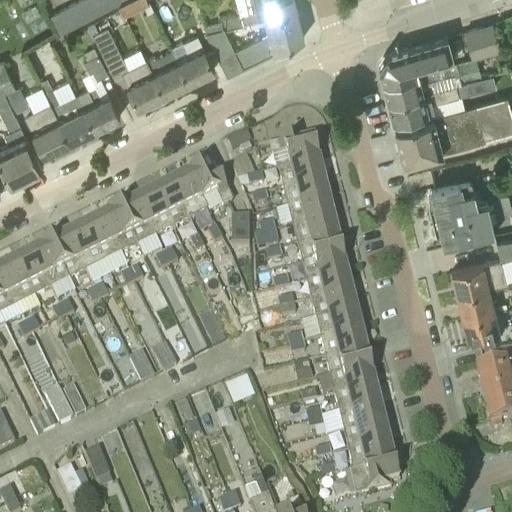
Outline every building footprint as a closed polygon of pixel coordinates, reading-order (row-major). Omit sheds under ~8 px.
[(81,21),(91,16),(83,0),(76,0),(72,3),(81,21)] [(83,0),(91,16),(102,11),(96,0),(83,0)] [(96,0),(102,11),(113,6),(109,0),(96,0)] [(123,0),(119,3),(124,13),(150,1),(149,0),(123,0)] [(264,17),(264,16),(296,9),(294,0),(254,0),(257,10),(241,14),(221,19),(224,28),(243,22),(243,23),(264,17)] [(154,9),(150,1),(143,4),(147,13),(154,9)] [(70,26),(81,21),(72,3),(61,8),(70,26)] [(60,32),(70,26),(61,8),(50,13),(60,32)] [(234,49),(224,28),(205,32),(226,75),(303,37),(296,9),(264,16),(264,17),(268,32),(234,49)] [(205,32),(224,28),(221,19),(203,24),(205,32)] [(486,47),(498,43),(492,22),(480,25),(486,47)] [(500,49),(498,43),(486,47),(480,25),(465,30),(473,57),(500,49)] [(115,78),(130,71),(128,68),(107,26),(99,30),(93,33),(115,78)] [(178,58),(189,81),(214,68),(203,46),(197,34),(172,46),(173,48),(178,58)] [(419,70),(454,61),(447,35),(411,46),(418,71),(419,71),(419,70)] [(87,59),(98,54),(94,46),(84,52),(87,59)] [(383,79),(418,71),(411,46),(383,54),(379,62),(383,79)] [(146,59),(164,93),(189,81),(178,58),(173,48),(155,57),(154,55),(146,59)] [(97,78),(108,73),(98,54),(87,59),(85,60),(90,72),(93,70),(97,78)] [(146,59),(128,68),(130,71),(135,81),(127,85),(137,106),(164,93),(146,59)] [(0,85),(4,93),(16,87),(3,61),(0,62),(0,85)] [(383,79),(388,99),(456,82),(453,72),(421,80),(419,71),(418,71),(383,79)] [(456,82),(388,99),(392,118),(429,109),(433,108),(432,101),(495,85),(493,74),(481,77),(481,76),(456,82)] [(50,102),(57,119),(58,118),(69,141),(93,129),(76,94),(59,102),(48,78),(40,82),(50,102)] [(76,94),(93,129),(120,115),(109,93),(102,97),(96,84),(76,94)] [(0,149),(0,161),(10,182),(11,183),(41,168),(4,93),(0,85),(0,111),(9,131),(4,133),(10,144),(0,149)] [(18,86),(16,88),(8,91),(18,111),(28,105),(18,86)] [(403,162),(422,156),(485,139),(484,137),(511,129),(511,112),(507,95),(394,126),(403,162)] [(43,154),(69,141),(58,118),(57,119),(50,102),(24,115),(32,131),(43,154)] [(251,143),(244,130),(225,140),(232,153),(251,143)] [(289,166),(318,159),(313,140),(303,142),(302,138),(269,146),(271,156),(286,153),(289,166)] [(278,170),(283,188),(322,178),(318,159),(289,166),(275,170),(275,171),(278,170)] [(232,204),(223,185),(216,173),(212,175),(207,166),(190,175),(210,215),(232,204)] [(209,215),(210,215),(190,175),(172,183),(191,221),(208,212),(209,215)] [(248,186),(263,183),(261,175),(246,178),(248,186)] [(248,186),(246,178),(237,180),(241,188),(248,186)] [(287,207),(327,197),(322,178),(283,188),(287,207)] [(477,202),(471,178),(431,188),(435,205),(429,206),(436,234),(441,233),(444,244),(511,226),(511,212),(508,195),(477,202)] [(174,229),(191,221),(172,183),(155,192),(174,229)] [(156,238),(174,229),(155,192),(137,201),(156,238)] [(253,205),(267,202),(265,194),(251,198),(253,205)] [(292,226),(332,216),(327,197),(287,207),(292,226)] [(139,247),(156,238),(137,201),(120,209),(139,247)] [(121,255),(139,247),(120,209),(102,218),(121,255)] [(297,245),(337,235),(332,216),(292,226),(297,245)] [(104,264),(121,255),(102,218),(85,227),(104,264)] [(249,245),(249,218),(232,218),(232,245),(249,245)] [(260,234),(275,230),(273,223),(258,226),(260,234)] [(86,273),(104,264),(85,227),(68,236),(86,273)] [(208,232),(215,244),(222,241),(215,228),(208,232)] [(275,230),(260,234),(254,236),(258,250),(278,245),(275,230)] [(302,264),(341,254),(337,235),(297,245),(302,264)] [(69,282),(86,273),(68,236),(50,244),(69,282)] [(204,250),(197,237),(190,240),(197,254),(204,250)] [(503,257),(511,255),(511,239),(500,242),(503,257)] [(51,290),(69,282),(50,244),(33,253),(51,290)] [(164,254),(170,267),(178,264),(171,250),(164,254)] [(267,262),(282,259),(280,250),(265,254),(267,262)] [(34,299),(51,290),(33,253),(15,262),(34,299)] [(162,271),(170,267),(164,254),(156,258),(162,271)] [(306,283),(346,273),(341,254),(302,264),(306,283)] [(457,294),(490,287),(490,286),(507,282),(501,258),(451,270),(457,294)] [(0,275),(16,308),(34,299),(15,262),(0,269),(0,275)] [(129,272),(135,285),(143,281),(137,268),(129,272)] [(127,288),(135,285),(129,272),(121,275),(127,288)] [(311,302),(351,292),(346,273),(306,283),(311,302)] [(0,315),(16,308),(0,275),(0,315)] [(275,291),(289,287),(287,279),(272,282),(275,291)] [(94,289),(100,302),(109,298),(102,285),(94,289)] [(463,318),(496,310),(490,287),(457,294),(463,318)] [(92,306),(100,302),(94,289),(86,292),(92,306)] [(316,321),(356,311),(351,292),(311,302),(316,321)] [(279,310),(293,306),(291,298),(277,301),(279,310)] [(60,306),(66,318),(74,314),(68,302),(60,306)] [(59,322),(66,318),(60,306),(52,310),(59,322)] [(293,306),(279,310),(281,318),(295,315),(293,306)] [(469,343),(502,335),(496,310),(463,318),(469,343)] [(320,340),(360,330),(356,311),(316,321),(320,340)] [(26,323),(32,336),(40,332),(33,319),(26,323)] [(25,340),(32,336),(26,323),(18,326),(25,340)] [(325,359),(365,349),(360,330),(320,340),(325,359)] [(75,343),(70,335),(62,339),(66,348),(75,343)] [(289,346),(303,343),(301,335),(287,338),(289,346)] [(303,343),(289,346),(290,353),(291,353),(304,350),(303,343)] [(504,356),(499,343),(486,348),(490,361),(504,356)] [(163,373),(176,367),(164,345),(152,351),(163,373)] [(330,378),(370,368),(365,349),(325,359),(330,378)] [(127,360),(139,385),(154,378),(142,353),(127,360)] [(294,366),(298,384),(312,381),(307,363),(294,366)] [(483,399),(511,392),(504,363),(486,368),(485,363),(475,366),(476,371),(483,399)] [(334,397),(374,387),(370,368),(330,378),(334,397)] [(76,418),(85,413),(73,387),(63,392),(76,418)] [(339,416),(379,406),(374,387),(334,397),(339,416)] [(46,397),(60,426),(73,419),(59,391),(46,397)] [(303,403),(317,399),(315,392),(301,396),(303,403)] [(511,397),(511,392),(483,399),(490,427),(491,432),(501,429),(500,425),(511,421),(511,397)] [(344,435),(384,425),(379,406),(339,416),(344,435)] [(234,425),(228,411),(215,417),(221,431),(234,425)] [(307,422),(321,419),(319,411),(305,414),(307,422)] [(50,417),(37,422),(42,433),(54,428),(50,417)] [(321,419),(307,422),(309,431),(323,428),(321,419)] [(183,429),(187,438),(200,432),(196,424),(183,429)] [(348,454),(389,444),(384,425),(344,435),(348,454)] [(7,429),(0,432),(0,449),(14,443),(7,429)] [(353,472),(393,463),(389,444),(348,454),(353,472)] [(317,460),(331,457),(329,448),(315,452),(317,460)] [(85,455),(96,481),(109,476),(98,449),(85,455)] [(353,472),(350,473),(356,497),(389,489),(388,484),(398,482),(393,463),(353,472)] [(321,479),(336,475),(333,467),(319,471),(321,479)] [(57,475),(68,498),(82,491),(70,468),(57,475)] [(113,485),(109,476),(96,481),(100,490),(113,485)] [(275,511),(275,510),(264,484),(245,491),(253,511),(275,511)] [(0,496),(4,505),(15,500),(9,489),(0,493),(0,496)] [(87,502),(82,491),(68,498),(74,509),(87,502)] [(227,499),(232,511),(240,509),(235,496),(227,499)] [(222,511),(231,511),(232,511),(227,499),(219,502),(222,511)] [(15,500),(4,505),(7,511),(19,511),(20,511),(15,500)] [(275,510),(275,511),(301,511),(297,501),(289,504),(289,505),(275,510)]
